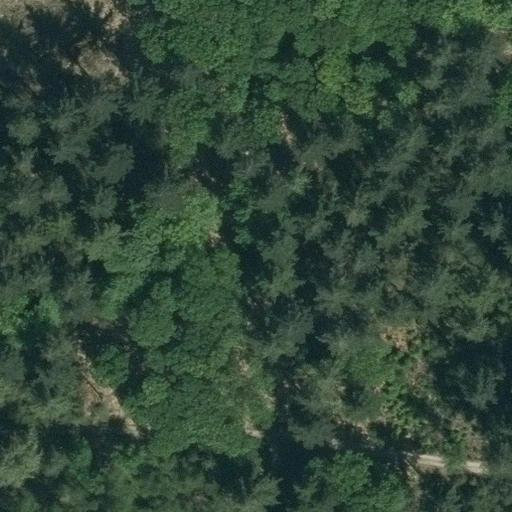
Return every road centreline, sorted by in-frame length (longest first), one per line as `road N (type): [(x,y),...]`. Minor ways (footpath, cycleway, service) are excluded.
road 1 (track): [(261,511),(278,439),(181,97),(143,0)]
road 2 (track): [(0,430),(278,439),(511,479)]
